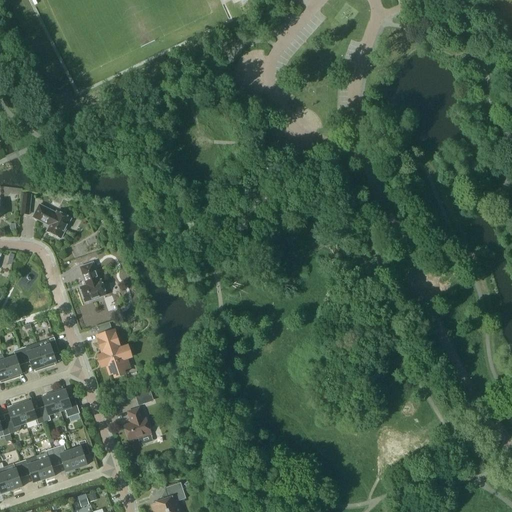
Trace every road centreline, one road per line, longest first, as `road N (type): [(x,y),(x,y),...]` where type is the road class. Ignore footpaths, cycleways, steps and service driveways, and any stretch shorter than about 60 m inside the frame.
road 1 (residential): [(511,443),(459,368),(361,149),(354,83),(378,14),(374,0)]
road 2 (residential): [(83,370),(47,258),(33,246),(0,244)]
road 3 (residential): [(115,467),(1,506)]
